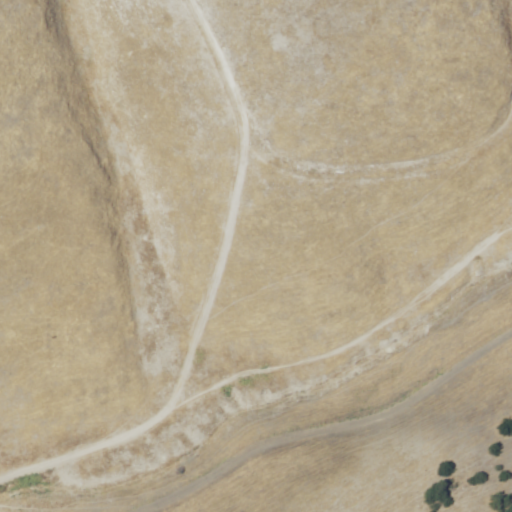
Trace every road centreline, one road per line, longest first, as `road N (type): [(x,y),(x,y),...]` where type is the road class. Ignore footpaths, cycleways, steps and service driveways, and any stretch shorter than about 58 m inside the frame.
road 1 (track): [(0,467),(199,385),(447,258),(511,200),(484,105),(442,157),(378,179),(257,152),(231,120),(187,0)]
road 2 (track): [(511,345),(193,511)]
